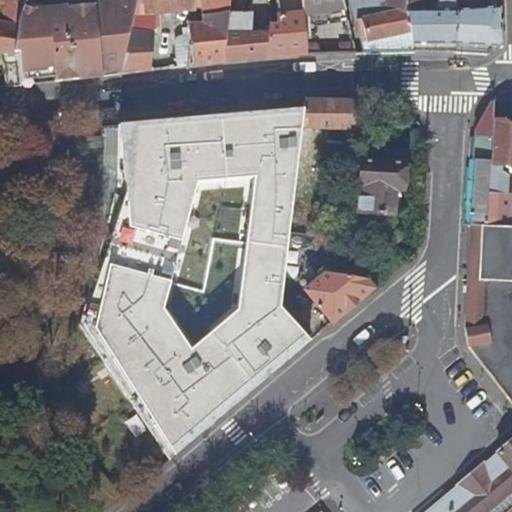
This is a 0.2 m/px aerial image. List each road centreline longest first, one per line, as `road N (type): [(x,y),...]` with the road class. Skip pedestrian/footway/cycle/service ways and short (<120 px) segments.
road 1 (unclassified): [(141,511),(435,269),(442,252),(445,80)]
road 2 (unclassified): [(445,80),(0,106)]
